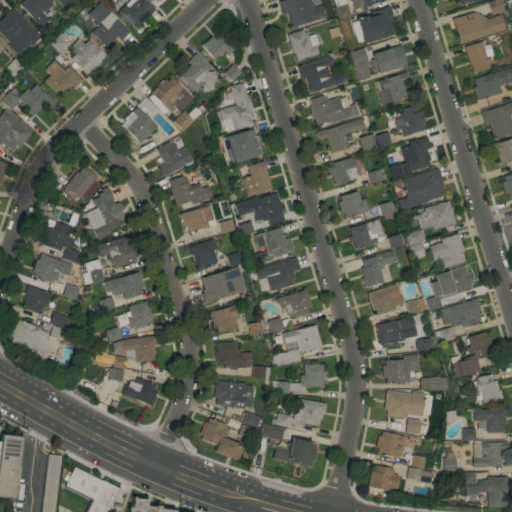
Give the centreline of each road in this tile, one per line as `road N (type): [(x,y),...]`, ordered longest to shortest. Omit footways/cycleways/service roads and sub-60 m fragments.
road 1 (residential): [(333,511),(354,356),(246,0)]
road 2 (residential): [(152,466),(187,381),(186,333),(144,195),(80,120)]
road 3 (residential): [(0,266),(51,152),(204,0)]
road 4 (residential): [(511,310),(417,0)]
road 5 (secondary): [(0,385),(152,466),(284,511)]
